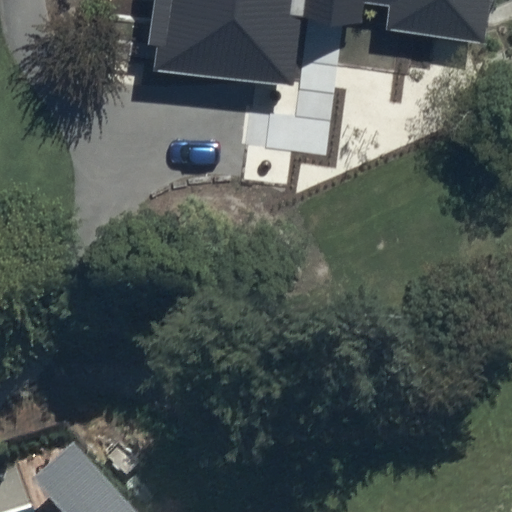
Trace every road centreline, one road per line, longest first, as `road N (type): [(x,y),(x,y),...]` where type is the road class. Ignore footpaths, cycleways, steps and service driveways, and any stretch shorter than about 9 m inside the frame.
road 1 (unknown): [(45,123),(180,88),(249,59),(279,0)]
road 2 (unknown): [(0,288),(13,279),(45,123)]
road 3 (unknown): [(45,123),(70,0)]
